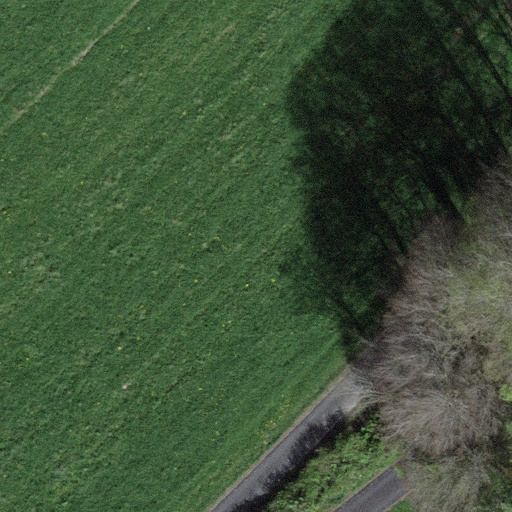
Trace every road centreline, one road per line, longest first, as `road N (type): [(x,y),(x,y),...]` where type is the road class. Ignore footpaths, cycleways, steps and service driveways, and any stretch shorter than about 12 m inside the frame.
road 1 (track): [(219,511),(511,220)]
road 2 (track): [(511,374),(349,511)]
